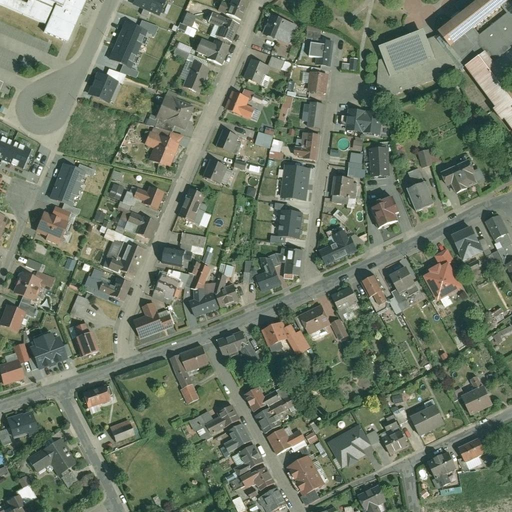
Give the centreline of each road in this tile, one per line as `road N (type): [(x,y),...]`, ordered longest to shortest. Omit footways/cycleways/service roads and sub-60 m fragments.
road 1 (residential): [(125,363),(127,302),(255,0)]
road 2 (residential): [(511,199),(311,289)]
road 3 (residential): [(311,289),(335,83)]
road 4 (residential): [(203,334),(301,511)]
road 5 (residential): [(108,0),(55,123)]
road 6 (residential): [(116,503),(58,386)]
